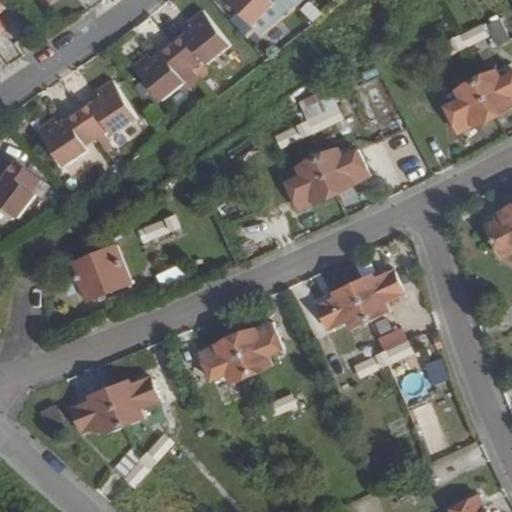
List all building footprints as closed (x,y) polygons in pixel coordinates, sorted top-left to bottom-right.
[(226,0),(253,26),(274,5),(271,1),(271,0),(226,0)] [(231,47),(204,11),(189,23),(193,29),(173,45),(193,69),(204,61),(207,66),(231,47)] [(455,38),(461,50),(486,38),(480,26),(455,38)] [(429,52),(434,63),(461,50),(455,38),(429,52)] [(149,54),(136,65),(162,101),(186,83),(182,78),(193,69),(173,45),(153,60),(149,54)] [(476,80),(494,116),(511,107),(511,103),(511,102),(511,74),(500,81),(495,71),(476,80)] [(137,118),(114,80),(98,91),(102,97),(80,112),(98,138),(109,131),(113,135),(137,118)] [(461,101),(446,108),(458,131),(473,124),(475,126),(494,116),(476,80),(456,91),(461,101)] [(295,108),(301,123),(328,110),(322,96),(295,108)] [(384,110),(395,133),(407,127),(396,105),(384,110)] [(301,123),(302,125),(307,136),(310,135),(334,124),(328,110),(301,123)] [(55,118),(39,129),(63,167),(89,150),(87,146),(98,138),(80,112),(59,125),(55,118)] [(277,135),(282,147),(307,136),(302,125),(277,135)] [(317,157),(335,194),(353,185),(353,183),(368,176),(357,151),(342,158),(337,148),(319,156),(317,157)] [(298,165),(303,176),(287,183),(298,209),(317,199),(319,201),(335,194),(317,157),(298,165)] [(0,203),(18,218),(36,194),(33,191),(41,180),(16,160),(0,179),(0,203)] [(489,230),(503,259),(511,254),(511,211),(503,216),(506,221),(489,230)] [(143,229),(147,239),(177,227),(173,217),(143,229)] [(70,265),(81,292),(82,291),(86,302),(128,285),(114,247),(70,265)] [(166,287),(192,278),(188,264),(161,273),(166,287)] [(55,271),(65,297),(81,292),(70,265),(55,271)] [(353,286),(369,322),(389,313),(385,303),(401,296),(391,274),(373,283),(371,278),(353,286)] [(335,300),(317,308),(327,330),(345,322),(349,331),(369,322),(353,286),(333,295),(335,300)] [(235,338),(251,375),(272,366),(268,357),(282,351),(271,327),(256,333),(255,330),(235,338)] [(202,356),(210,376),(211,381),(228,374),(231,383),(251,375),(235,338),(216,346),(217,350),(202,356)] [(382,354),(387,366),(413,355),(407,343),(382,354)] [(354,367),(359,378),(387,366),(382,354),(354,367)] [(445,358),(429,365),(438,388),(455,381),(445,358)] [(110,391),(125,427),(145,419),(141,409),(158,403),(150,381),(132,388),(130,383),(110,391)] [(92,404),(74,411),(83,433),(100,426),(104,435),(125,427),(110,391),(91,399),(92,404)] [(265,406),(271,419),(296,407),(290,395),(265,406)] [(265,406),(238,417),(243,429),(271,419),(265,406)] [(147,429),(116,463),(127,472),(158,438),(147,429)] [(158,438),(127,472),(128,473),(123,478),(133,487),(173,444),(163,435),(159,439),(158,438)] [(452,509),(453,511),(482,511),(475,498),(452,509)] [(367,499),(358,511),(381,511),(384,509),(367,499)]
